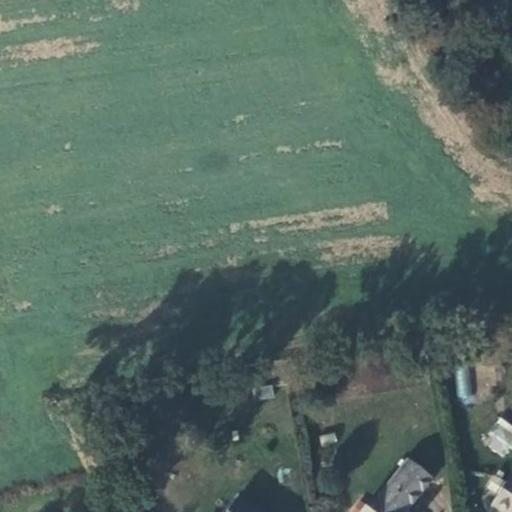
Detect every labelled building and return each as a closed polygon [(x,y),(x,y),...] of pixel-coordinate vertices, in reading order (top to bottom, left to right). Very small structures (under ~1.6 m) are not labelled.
[(454,369),(458,402),(472,400),(468,367),(454,369)] [(161,415),(149,426),(162,441),(173,431),(161,415)] [(503,458),(511,447),(511,424),(500,416),(481,441),(503,458)] [(354,511),(399,511),(427,479),(400,457),(354,511)] [(511,511),(511,465),(485,506),(493,511),(511,511)] [(222,511),(255,511),(235,496),(222,511)]
